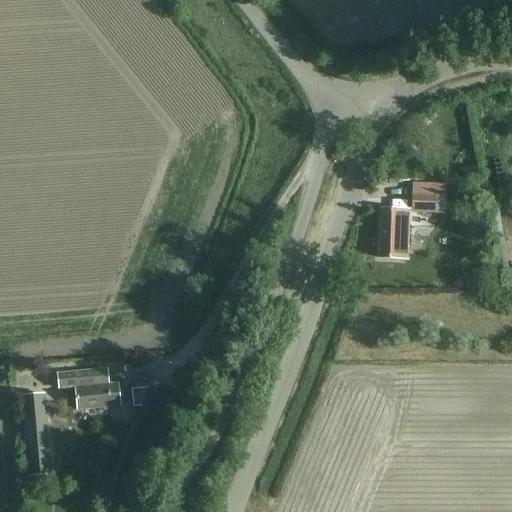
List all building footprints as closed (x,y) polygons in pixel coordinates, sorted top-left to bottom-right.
[(412,194),(411,211),(434,212),(435,195),(412,194)] [(381,211),(380,258),(406,259),(407,227),(433,227),(434,212),(411,211),(411,212),(408,212),(381,211)] [(107,370),(57,375),(58,389),(75,387),(77,410),(120,406),(118,384),(108,385),(107,370)] [(148,388),(131,389),(133,407),(141,407),(148,388)] [(41,402),(19,404),(24,466),(46,464),(41,402)] [(72,408),(64,409),(65,418),(73,418),(72,408)]
